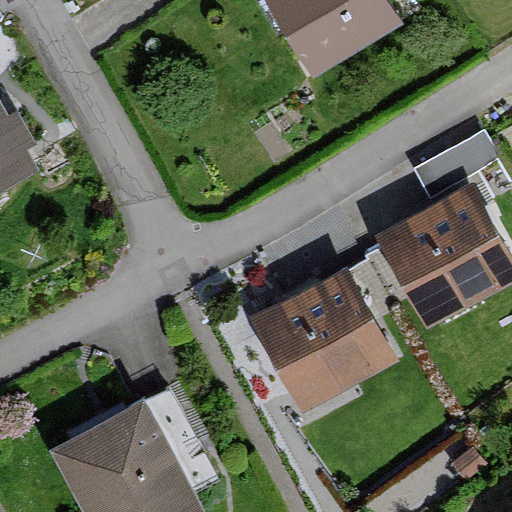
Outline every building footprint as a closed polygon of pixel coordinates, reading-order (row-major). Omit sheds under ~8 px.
[(375,0),(258,0),(308,75),(390,23),(375,0)] [(0,182),(32,167),(0,101),(0,182)] [(457,179),(360,232),(419,334),(511,283),(457,179)] [(330,261),(235,319),(296,414),(389,359),(330,261)] [(210,511),(143,393),(51,450),(84,511),(210,511)] [(511,511),(511,501),(498,511),(511,511)]
